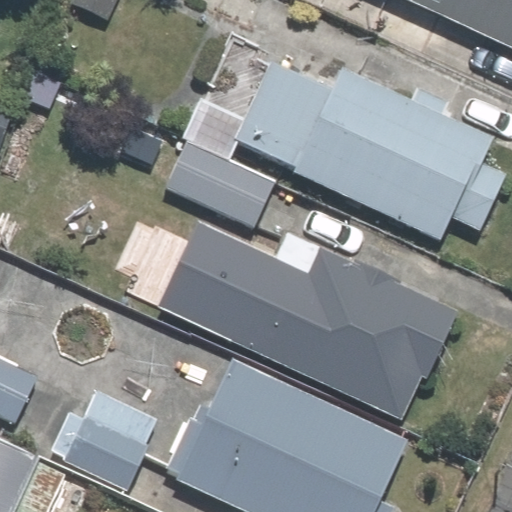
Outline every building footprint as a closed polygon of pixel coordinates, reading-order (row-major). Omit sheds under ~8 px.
[(154,0),(233,32),(246,0),(154,0)] [(511,0),(387,0),(511,56),(511,0)] [(189,99),(150,191),(250,233),(274,177),(452,252),(497,145),(325,73),(315,97),(257,73),(237,120),(189,99)] [(0,147),(17,97),(0,91),(0,147)] [(312,252),(201,285),(180,330),(384,426),(414,363),(423,367),(447,316),(312,252)] [(366,511),(398,443),(220,361),(163,485),(221,511),(366,511)] [(0,365),(0,423),(23,377),(0,365)] [(75,392),(48,451),(120,483),(147,424),(75,392)] [(0,439),(0,511),(3,511),(32,456),(0,439)]
